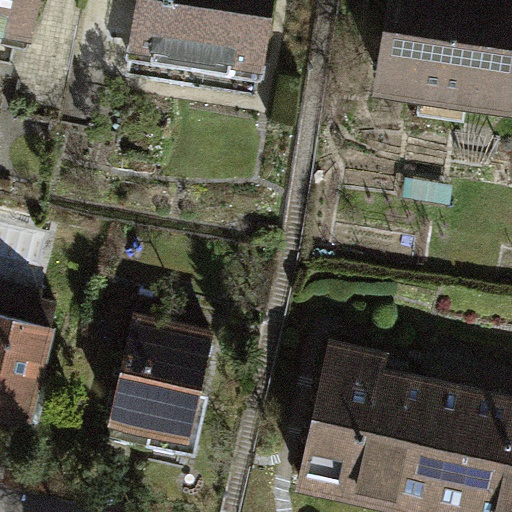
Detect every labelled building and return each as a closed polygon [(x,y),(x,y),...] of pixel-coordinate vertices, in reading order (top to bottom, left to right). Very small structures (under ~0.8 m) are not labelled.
[(0,0),(0,55),(9,57),(14,28),(26,30),(31,0),(0,0)] [(139,0),(134,39),(142,40),(137,72),(203,82),(208,46),(259,54),(266,0),(139,0)] [(511,0),(391,0),(381,77),(510,94),(511,80),(511,0)] [(50,322),(0,307),(0,403),(37,414),(54,358),(40,354),(50,322)] [(205,325),(132,311),(107,434),(181,448),(205,325)] [(343,477),(443,499),(467,387),(378,368),(382,352),(329,341),(299,476),(342,485),(343,477)] [(511,511),(511,396),(467,387),(443,499),(507,511),(511,511)]
